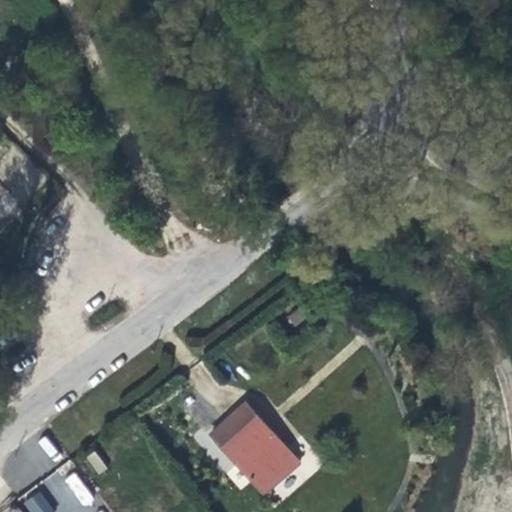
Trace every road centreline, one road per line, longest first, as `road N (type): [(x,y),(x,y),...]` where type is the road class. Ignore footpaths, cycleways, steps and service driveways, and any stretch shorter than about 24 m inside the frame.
road 1 (residential): [(412,127),(0,429)]
road 2 (track): [(511,387),(446,263),(428,138)]
road 3 (secondary): [(378,0),(389,91),(412,127)]
road 4 (track): [(0,121),(86,206)]
